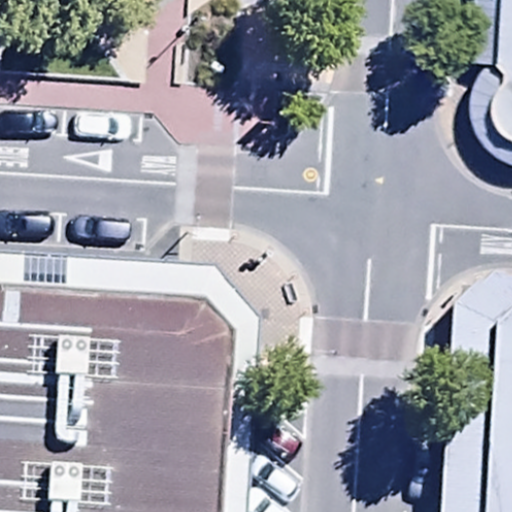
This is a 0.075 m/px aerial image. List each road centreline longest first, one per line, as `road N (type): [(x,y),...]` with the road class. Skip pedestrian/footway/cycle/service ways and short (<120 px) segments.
road 1 (residential): [(0,175),(367,198)]
road 2 (unclassified): [(367,198),(351,511)]
road 3 (unclassified): [(380,0),(367,198)]
road 4 (residential): [(367,198),(511,218)]
